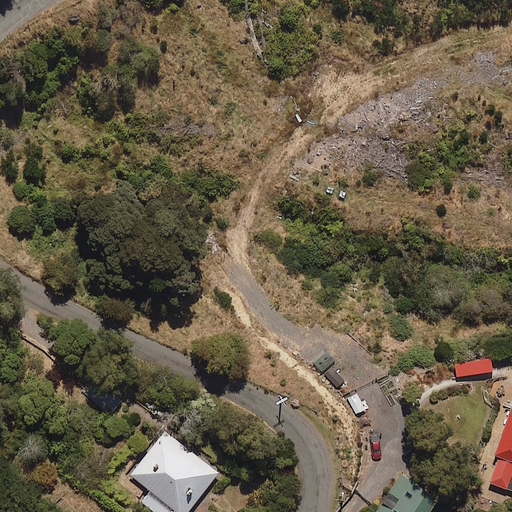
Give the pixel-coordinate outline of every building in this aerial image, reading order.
[(492,352),(454,358),(456,372),(494,366),(492,352)] [(355,371),(342,386),(352,395),(366,380),(355,371)] [(511,383),(489,450),(498,453),(489,479),(511,486),(511,383)] [(185,511),(218,467),(164,428),(130,474),(152,490),(142,502),(155,511),(171,511),(175,507),(181,511),(185,511)] [(404,468),(390,459),(377,478),(389,486),(376,506),(384,511),(423,511),(445,478),(412,457),(404,468)]
